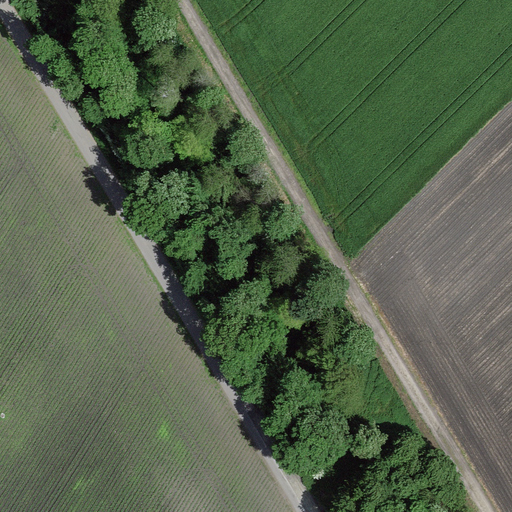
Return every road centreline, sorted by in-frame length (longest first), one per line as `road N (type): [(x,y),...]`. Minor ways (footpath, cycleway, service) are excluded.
road 1 (track): [(1,0),(306,511)]
road 2 (track): [(181,0),(485,511)]
